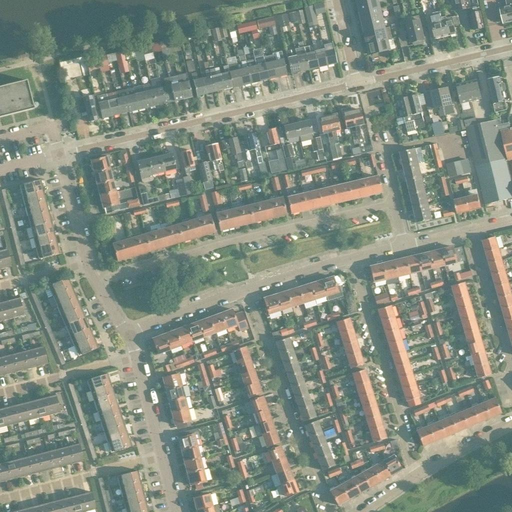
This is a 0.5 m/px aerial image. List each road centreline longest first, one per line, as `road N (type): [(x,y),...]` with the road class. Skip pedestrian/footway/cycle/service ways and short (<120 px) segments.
road 1 (residential): [(96,280),(395,202)]
road 2 (residential): [(356,83),(56,156)]
road 3 (residential): [(327,511),(248,292)]
road 4 (residential): [(349,262),(422,473)]
road 5 (residential): [(0,497),(161,456)]
road 6 (residential): [(511,47),(356,83)]
road 7 (residential): [(511,383),(470,232)]
road 8 (residential): [(135,358),(0,393)]
road 9 (residential): [(128,338),(248,292)]
